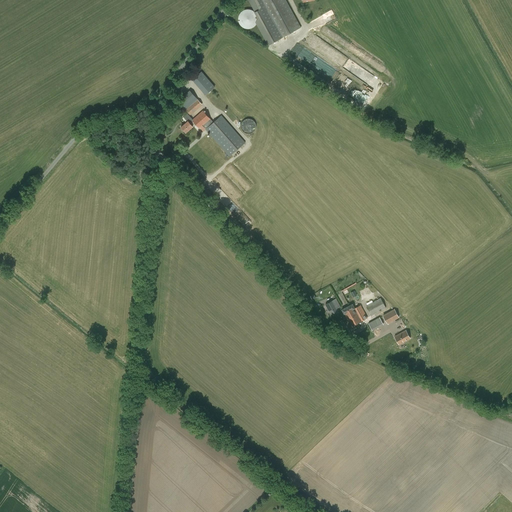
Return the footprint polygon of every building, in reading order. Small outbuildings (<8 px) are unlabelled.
[(249,0),(273,43),(301,27),(286,0),(249,0)] [(329,16),(331,20),(336,19),(333,10),(324,13),(326,18),(329,16)] [(257,24),(257,22),(257,20),(257,18),(256,16),(254,15),(253,14),(251,13),(249,12),(247,12),(246,12),(244,13),(242,14),(241,15),(239,17),(239,18),(238,21),(238,22),(238,24),(239,26),(240,28),(241,29),(243,30),(245,31),(246,31),(248,32),(250,31),(252,31),(254,30),(255,29),(256,27),(257,25),(257,24)] [(205,95),(215,87),(202,71),(192,79),(205,95)] [(337,76),(341,79),(340,81),(343,83),(347,77),(340,72),(337,76)] [(190,115),(203,104),(190,90),(178,101),(190,115)] [(192,119),(195,122),(194,123),(203,132),(206,130),(229,157),(245,142),(222,115),(214,122),(203,110),(192,119)] [(183,117),(187,122),(181,127),(186,133),(193,126),(192,125),(194,123),(195,122),(192,119),(187,113),(183,117)] [(257,129),(257,127),(257,126),(256,124),(256,123),(254,121),(253,120),(252,120),(250,119),(248,119),(246,120),(244,120),(243,122),(242,123),(241,124),(241,126),(241,127),(241,129),(242,130),(242,132),(244,133),(245,134),(246,135),(248,135),(249,135),(252,134),(254,133),(255,132),(256,131),(256,130),(257,129)] [(336,308),(340,306),(336,298),(325,304),(331,314),(337,310),(336,308)] [(372,315),(386,308),(381,298),(366,305),(372,315)] [(362,321),(367,318),(360,305),(355,308),(352,303),(349,305),(351,308),(350,308),(351,310),(349,311),(350,314),(352,317),(358,314),(362,321)] [(351,326),(362,321),(358,314),(352,317),(350,314),(349,311),(351,310),(350,308),(351,308),(349,305),(342,309),(344,314),(351,326)] [(383,316),(388,325),(400,318),(395,310),(383,316)] [(372,329),(383,323),(380,317),(368,322),(372,329)] [(395,337),(399,344),(410,338),(406,331),(395,337)]
